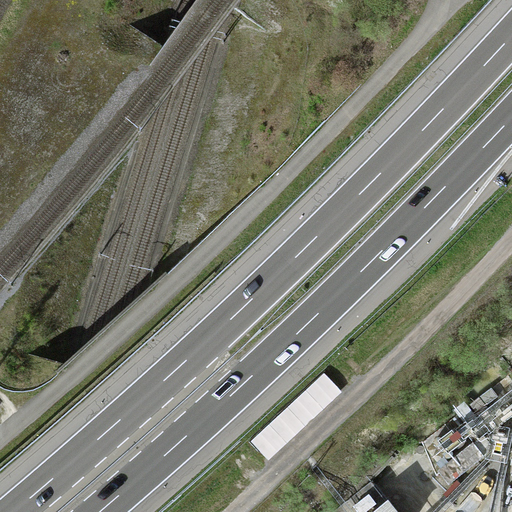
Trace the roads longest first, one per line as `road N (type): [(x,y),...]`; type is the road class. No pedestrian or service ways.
road 1 (motorway): [(511,35),(322,231),(13,511)]
road 2 (motorway): [(99,511),(296,334),(511,117)]
road 3 (track): [(232,511),(511,240)]
